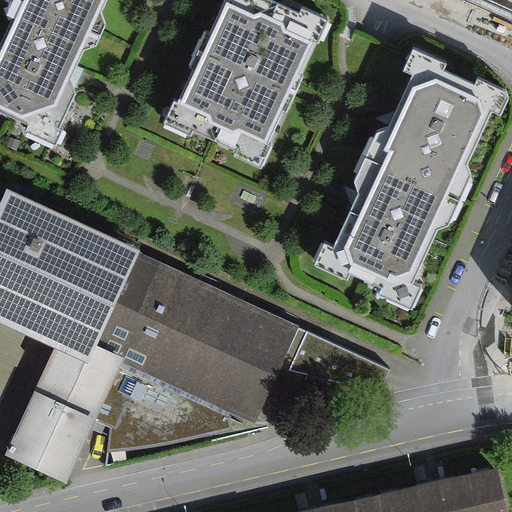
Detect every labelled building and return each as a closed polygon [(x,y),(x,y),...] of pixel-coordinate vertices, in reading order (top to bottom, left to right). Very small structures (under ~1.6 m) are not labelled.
[(13,0),(8,12),(13,23),(0,53),(0,117),(29,131),(26,137),(55,149),(77,101),(70,86),(77,72),(84,56),(93,61),(96,52),(106,31),(110,23),(100,19),(108,0),(13,0)] [(326,21),(279,0),(219,0),(161,128),(256,172),(293,91),(326,21)] [(511,0),(490,0),(511,9),(511,0)] [(505,87),(411,47),(383,113),(346,199),(316,270),(410,310),(505,87)] [(154,238),(17,179),(0,217),(0,404),(34,326),(63,339),(14,449),(78,478),(106,421),(118,426),(113,456),(241,428),(239,413),(260,422),(374,401),(389,369),(149,252),(154,238)] [(389,487),(394,511),(511,511),(511,505),(503,463),(389,487)] [(272,511),(394,511),(389,487),(272,511)]
